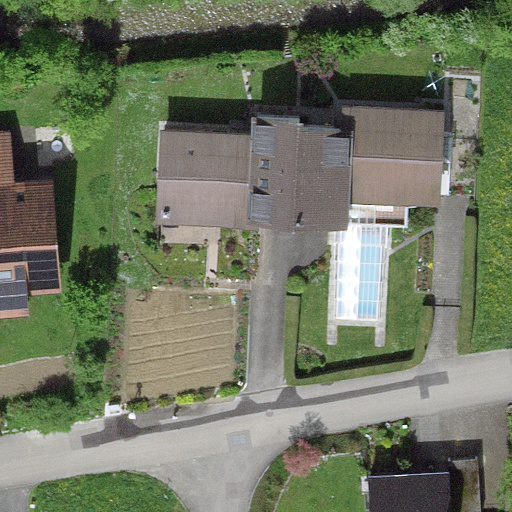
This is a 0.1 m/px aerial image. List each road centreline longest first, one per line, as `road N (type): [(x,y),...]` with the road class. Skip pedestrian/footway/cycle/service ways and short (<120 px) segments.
road 1 (residential): [(511,381),(205,434)]
road 2 (residential): [(205,434),(0,472)]
